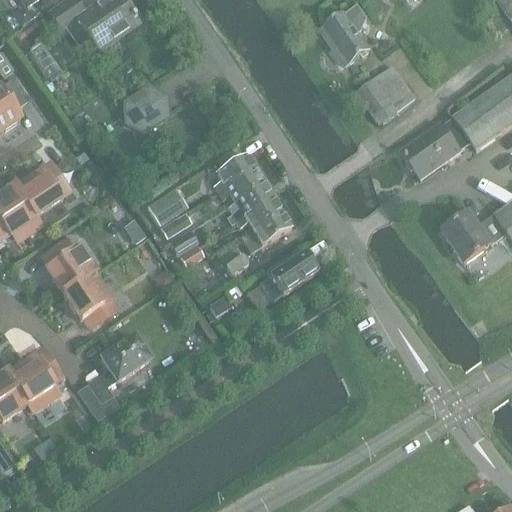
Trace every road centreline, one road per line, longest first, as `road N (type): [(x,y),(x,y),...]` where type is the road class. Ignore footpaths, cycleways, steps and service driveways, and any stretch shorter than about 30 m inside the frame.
road 1 (residential): [(419,359),(183,0)]
road 2 (secondary): [(438,403),(259,511)]
road 3 (secondary): [(314,511),(450,422)]
